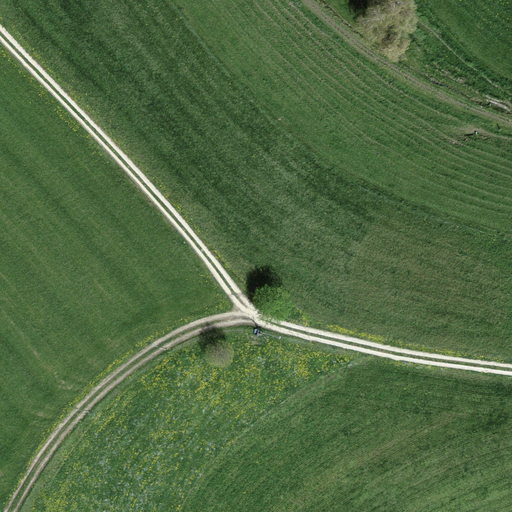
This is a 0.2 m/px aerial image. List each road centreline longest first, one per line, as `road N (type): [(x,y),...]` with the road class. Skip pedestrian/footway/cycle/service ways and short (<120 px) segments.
road 1 (track): [(0,33),(114,150),(255,316),(337,341),(511,370)]
road 2 (track): [(255,316),(199,324),(106,383),(37,460),(13,511)]
